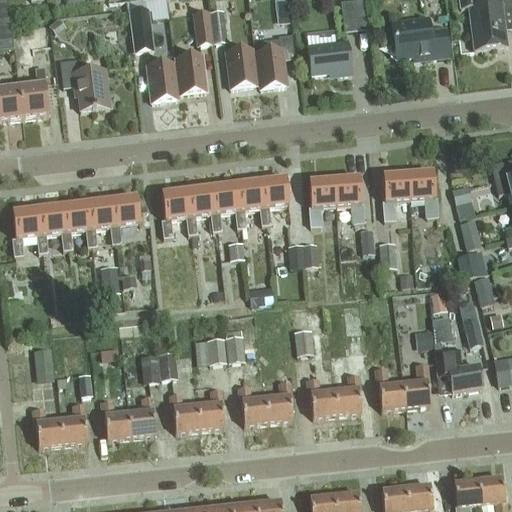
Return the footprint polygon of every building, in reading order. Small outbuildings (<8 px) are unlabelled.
[(84,0),(70,0),(72,9),(86,7),(84,0)] [(467,13),(473,57),(506,53),(502,15),(511,14),(511,0),(499,0),(501,7),(477,10),(476,0),(472,0),(458,2),(459,14),(467,13)] [(289,3),(274,5),(275,18),(290,16),(289,3)] [(362,4),(338,7),(341,37),(365,34),(362,4)] [(0,21),(9,21),(8,10),(0,10),(0,21)] [(208,17),(212,50),(225,48),(221,16),(208,17)] [(208,17),(191,19),(195,52),(212,50),(208,17)] [(134,61),(154,59),(149,19),(129,22),(134,61)] [(0,32),(10,32),(10,27),(9,21),(0,21),(0,32)] [(430,62),(431,65),(447,63),(444,34),(429,36),(427,24),(391,29),(395,66),(430,62)] [(64,33),(57,25),(49,32),(56,40),(64,33)] [(0,43),(11,42),(10,33),(10,32),(0,32),(0,43)] [(282,66),(294,64),(291,40),(278,42),(279,56),(253,59),(258,92),(259,92),(260,96),(286,93),(282,66)] [(0,54),(13,53),(11,42),(0,43),(0,54)] [(336,79),(337,83),(351,81),(346,47),(306,52),(310,83),(336,79)] [(258,92),(253,59),(252,59),(251,55),(225,59),(229,96),(258,92)] [(174,69),(178,102),(206,99),(201,61),(174,64),(175,68),(174,69)] [(62,94),(75,93),(78,118),(109,114),(104,75),(83,78),(82,65),(59,68),(62,94)] [(176,102),(178,102),(174,69),(146,72),(150,110),(177,106),(176,102)] [(36,92),(18,94),(22,125),(48,122),(44,92),(46,92),(44,73),(33,75),(36,92)] [(0,127),(22,125),(18,94),(0,96),(0,127)] [(511,206),(511,165),(490,171),(498,200),(509,197),(511,206)] [(432,179),(407,181),(409,207),(424,206),(425,225),(437,224),(435,204),(434,204),(432,179)] [(407,181),(381,183),(383,208),(382,208),(383,227),(395,227),(394,208),(409,207),(407,181)] [(358,185),(333,187),(335,213),(351,212),(352,230),(363,229),(361,210),(360,210),(358,185)] [(262,215),(258,215),(260,232),(270,231),(268,214),(288,211),(285,186),(259,189),(262,215)] [(310,214),(307,214),(309,233),(321,232),(320,214),(335,213),(333,187),(308,189),(310,214)] [(238,218),(234,218),(236,235),(245,234),(243,217),(258,215),(262,215),(259,189),(234,192),(238,218)] [(213,221),(209,221),(211,238),(221,237),(219,220),(234,218),(238,218),(234,192),(210,195),(213,221)] [(188,224),(185,224),(187,241),(196,240),(194,223),(209,221),(213,221),(210,195),(185,198),(188,224)] [(466,195),(452,198),(455,212),(469,208),(466,195)] [(164,226),(160,227),(162,244),(172,243),(170,226),(185,224),(188,224),(185,198),(161,201),(164,226)] [(113,233),(109,234),(111,251),(121,250),(119,232),(139,230),(136,204),(110,207),(113,233)] [(88,236),(84,237),(86,254),(97,253),(95,235),(109,234),(113,233),(110,207),(85,210),(88,236)] [(64,239),(60,240),(62,257),(72,256),(70,238),(84,237),(88,236),(85,210),(61,213),(64,239)] [(39,242),(35,243),(37,260),(48,259),(46,241),(60,240),(64,239),(61,213),(36,216),(39,242)] [(14,245),(11,245),(13,263),(23,262),(21,245),(35,243),(39,242),(36,216),(11,219),(14,245)] [(473,227),(459,230),(462,243),(476,240),(473,227)] [(371,236),(359,237),(361,261),(373,260),(371,236)] [(462,243),(465,257),(479,254),(476,240),(462,243)] [(242,249),(228,250),(230,267),(244,265),(242,249)] [(391,250),(377,251),(379,276),(393,275),(391,250)] [(319,274),(317,251),(305,252),(307,275),(319,274)] [(304,275),(303,252),(292,253),(293,276),(304,275)] [(482,256),(461,261),(466,284),(488,279),(482,256)] [(150,265),(139,266),(140,276),(151,275),(150,265)] [(400,294),(412,293),(411,279),(399,280),(400,294)] [(135,281),(121,283),(123,295),(137,293),(135,281)] [(120,312),(117,282),(101,283),(103,301),(109,301),(109,304),(107,304),(108,313),(120,312)] [(477,300),(489,297),(486,284),(474,287),(477,300)] [(247,296),(248,312),(271,310),(270,294),(269,294),(247,296)] [(223,297),(212,298),(213,307),(224,306),(223,297)] [(443,297),(430,300),(433,318),(446,316),(443,297)] [(492,309),(491,303),(489,297),(477,300),(480,312),(492,309)] [(469,307),(458,310),(461,320),(462,328),(474,325),(476,324),(472,307),(469,307)] [(321,314),(308,316),(310,333),(323,331),(321,314)] [(500,318),(488,321),(492,334),(503,332),(500,318)] [(474,325),(462,328),(469,354),(480,351),(483,351),(476,324),(474,325)] [(225,345),(223,345),(226,369),(243,367),(241,345),(240,335),(224,337),(225,345)] [(310,336),(293,338),(296,362),(313,360),(310,336)] [(433,354),(432,351),(430,336),(414,339),(416,356),(433,354)] [(221,346),(204,347),(206,371),(223,369),(221,346)] [(432,351),(433,354),(436,384),(448,382),(451,399),(480,396),(477,373),(456,376),(454,356),(442,357),(441,357),(440,350),(432,351)] [(117,354),(100,356),(101,367),(119,365),(117,354)] [(49,356),(32,358),(36,390),(53,388),(49,356)] [(156,363),(156,364),(159,387),(176,385),(174,361),(156,363)] [(142,391),(158,389),(155,363),(139,365),(142,391)] [(497,392),(510,390),(506,365),(492,368),(497,392)] [(402,391),(404,415),(429,412),(427,388),(428,388),(426,369),(415,370),(417,389),(402,391)] [(404,415),(402,391),(387,392),(385,374),(374,375),(376,395),(378,395),(380,417),(404,415)] [(348,397),(333,398),(335,422),(361,419),(358,396),(359,396),(358,381),(346,382),(348,397)] [(88,382),(77,383),(79,404),(90,403),(88,382)] [(65,384),(56,385),(57,393),(66,392),(65,384)] [(317,385),(306,386),(308,401),(309,401),(312,424),(335,422),(333,398),(318,400),(317,385)] [(279,404),(264,406),(267,429),(292,427),(289,404),(291,404),(289,388),(278,390),(279,404)] [(248,393),(238,394),(239,410),(241,409),(243,432),(267,429),(264,406),(250,407),(248,393)] [(211,411),(196,413),(198,437),(223,434),(221,411),(222,411),(220,396),(209,397),(211,411)] [(180,400),(169,401),(171,416),(172,416),(174,439),(198,437),(196,413),(181,414),(180,400)] [(127,420),(130,444),(154,442),(152,419),(154,419),(152,403),(140,404),(141,419),(127,420)] [(127,420),(113,422),(112,407),(100,408),(102,423),(103,423),(106,446),(130,444),(127,420)] [(73,426),(59,428),(61,451),(86,449),(84,426),(85,426),(84,411),(72,412),(73,426)] [(43,415),(32,416),(33,431),(35,431),(37,454),(61,451),(59,428),(45,429),(43,415)] [(478,505),(479,511),(493,510),(492,511),(506,511),(506,508),(504,509),(501,486),(477,488),(478,505)] [(477,511),(479,511),(478,505),(477,488),(452,491),(454,511),(477,511)] [(430,511),(429,493),(405,496),(406,511),(430,511)] [(406,511),(405,496),(380,498),(381,511),(406,511)] [(358,511),(357,501),(333,504),(333,511),(358,511)]
